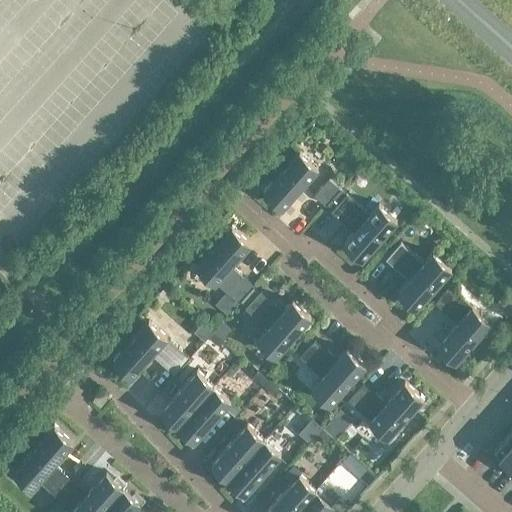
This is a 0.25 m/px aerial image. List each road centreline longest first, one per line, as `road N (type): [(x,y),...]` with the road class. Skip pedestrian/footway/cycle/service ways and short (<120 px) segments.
road 1 (residential): [(102,375),(74,407),(189,511)]
road 2 (residential): [(227,511),(102,375)]
road 3 (residential): [(387,330),(377,341),(292,266),(303,253)]
road 4 (residential): [(387,330),(397,318),(312,243),(303,253)]
